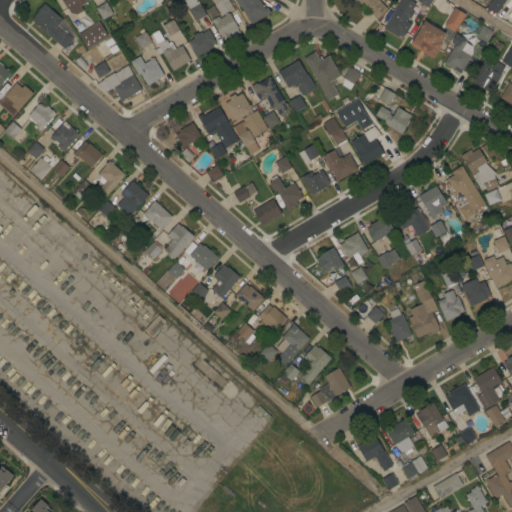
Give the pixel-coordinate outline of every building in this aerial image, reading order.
[(85,0),(87,2),(79,7),(77,3),(68,9),(62,0),(85,0)] [(197,0),(206,15),(196,21),(185,1),(186,0),(197,0)] [(228,0),(233,8),(221,15),(212,0),(228,0)] [(251,24),(241,7),(239,8),(234,0),(259,0),(264,9),(267,7),(269,9),(270,8),(272,11),(270,12),(270,13),(251,24)] [(379,0),(387,8),(376,19),(363,6),(361,8),(359,5),(358,6),(352,0),(379,0)] [(400,0),(409,0),(416,4),(411,11),(415,13),(410,20),(407,18),(406,21),(411,24),(403,38),(399,35),(398,36),(384,28),(400,0)] [(433,0),(428,8),(418,1),(418,0),(433,0)] [(492,0),(504,0),(497,13),(488,7),(492,0)] [(113,14),(102,20),(96,8),(97,7),(96,6),(105,2),(106,2),(113,14)] [(63,19),(64,18),(67,20),(66,21),(76,35),(73,38),(74,39),(64,49),(47,33),(47,34),(31,19),(39,11),(38,11),(45,3),(63,19)] [(465,15),(453,34),(443,28),(455,9),(465,15)] [(232,32),(233,35),(223,41),(211,20),(218,16),(220,18),(225,16),(224,14),(227,12),(228,14),(230,13),(238,28),(232,32)] [(170,36),(163,26),(173,19),(179,30),(170,36)] [(87,49),(78,34),(99,21),(108,36),(87,49)] [(446,34),(441,42),(443,43),(434,58),(430,56),(430,57),(426,55),(427,54),(424,52),(424,53),(410,45),(424,21),(446,34)] [(483,25),(493,31),(486,43),(480,39),(479,41),(477,39),(478,37),(476,36),(483,25)] [(173,71),(157,44),(158,43),(152,34),(152,33),(151,30),(155,27),(157,30),(158,30),(164,40),(166,39),(168,43),(171,42),(172,43),(176,49),(181,45),(190,60),(173,71)] [(188,42),(194,38),(193,35),(197,32),(198,34),(201,32),(202,33),(208,30),(216,43),(213,46),(213,47),(197,56),(188,42)] [(134,38),(145,32),(152,43),(150,44),(151,45),(143,50),(142,49),(141,49),(134,38)] [(462,71),(456,67),(454,70),(444,64),(452,50),(449,49),(451,45),(454,46),(455,45),(451,42),(456,33),(467,40),(465,45),(469,47),(469,48),(472,50),(469,55),(471,56),(462,71)] [(112,36),(120,50),(115,53),(109,43),(98,49),(96,45),(112,36)] [(511,66),(511,68),(501,62),(511,44),(511,66)] [(303,59),(314,52),(318,58),(320,56),(322,59),(329,55),(341,76),(334,80),(336,83),(333,86),(338,94),(328,100),(303,59)] [(140,74),(138,75),(130,62),(140,56),(144,63),(150,60),(149,59),(151,58),(152,59),(154,58),(161,69),(162,69),(163,70),(161,71),(164,76),(162,77),(163,79),(159,81),(158,79),(157,80),(158,82),(156,84),(154,81),(148,86),(140,74)] [(298,60),(306,75),(308,74),(316,87),(302,95),(297,87),(295,88),(293,85),(288,88),(278,71),(298,60)] [(490,92),(472,81),(484,60),(493,65),(495,61),(504,67),(500,74),(501,75),(490,92)] [(110,72),(98,78),(93,68),(104,62),(110,72)] [(0,64),(11,73),(0,84),(0,64)] [(141,90),(121,101),(113,88),(109,90),(106,91),(98,83),(104,80),(103,79),(114,73),(115,74),(120,71),(120,70),(128,65),(141,90)] [(353,84),(352,84),(349,89),(343,85),(346,79),(343,78),(350,67),(360,73),(353,84)] [(285,103),(287,103),(290,108),(289,114),(284,116),(280,116),(278,111),(272,109),(266,99),(260,102),(252,89),(257,86),(256,85),(270,77),(285,103)] [(511,104),(500,97),(509,82),(511,84),(511,104)] [(17,111),(11,106),(13,103),(5,96),(16,83),(22,88),(24,85),(33,93),(17,111)] [(395,94),(389,104),(396,109),(398,107),(411,115),(409,119),(410,120),(401,134),(383,123),(384,121),(375,115),(376,113),(374,111),(380,100),(378,99),(385,88),(395,94)] [(253,112),(257,110),(268,129),(253,137),(247,126),(244,127),(241,122),(244,121),(242,119),(246,116),(245,115),(235,121),(227,106),(233,102),(232,99),(242,93),(253,112)] [(289,102),(299,95),(306,106),(296,113),(289,102)] [(41,131),(34,126),(36,124),(28,116),(39,104),(45,108),(47,106),(56,114),(41,131)] [(219,107),(238,141),(225,149),(216,133),(211,135),(209,135),(199,118),(219,107)] [(279,123),(269,129),(262,117),(273,111),(279,123)] [(372,124),(361,130),(355,119),(365,113),(372,124)] [(329,134),(327,135),(325,132),(326,131),(322,124),(333,118),(339,128),(340,128),(347,140),(336,146),(329,134)] [(13,139),(4,131),(12,121),(21,129),(13,139)] [(79,134),(63,152),(57,146),(59,144),(55,140),(54,142),(50,138),(65,121),(79,134)] [(203,141),(194,146),(192,142),(183,148),(175,135),(180,132),(179,131),(193,123),(203,141)] [(384,154),(364,165),(356,151),(355,151),(350,142),(363,134),(363,133),(374,127),(381,135),(375,139),(384,154)] [(259,148),(249,154),(238,136),(248,130),(259,148)] [(103,155),(91,168),(74,152),(85,141),(88,144),(89,143),(103,155)] [(35,159),(27,151),(36,142),(44,150),(35,159)] [(226,154),(216,160),(210,148),(220,143),(226,154)] [(302,177),(311,171),(313,175),(319,172),(312,160),(309,161),(303,150),(313,144),(319,155),(318,156),(325,168),(322,171),(330,183),(326,186),(326,187),(313,195),(302,177)] [(487,163),(486,164),(496,173),(494,175),(498,186),(486,191),(485,189),(481,191),(470,173),(471,173),(463,159),(462,159),(460,156),(470,149),(472,152),(478,149),(487,163)] [(322,156),(333,150),(339,159),(349,154),(358,169),(337,181),(322,156)] [(278,168),(276,169),(273,163),(285,156),(292,168),(281,174),(278,168)] [(51,167),(39,180),(29,170),(40,158),(51,167)] [(52,169),(60,160),(69,167),(61,177),(52,169)] [(125,175),(106,197),(98,190),(103,184),(98,180),(101,177),(98,174),(109,161),(125,175)] [(217,165),(223,175),(212,182),(206,172),(217,165)] [(474,212),(475,213),(465,220),(458,209),(468,203),(461,191),(456,194),(447,179),(454,175),(452,172),(461,166),(485,206),(474,212)] [(276,191),(274,192),(268,183),(272,180),(271,179),(276,176),(277,177),(278,177),(285,188),(294,182),(303,197),(296,201),(298,204),(288,211),(276,191)] [(84,197),(75,189),(84,179),(93,187),(84,197)] [(148,195),(134,211),(127,205),(125,207),(118,201),(123,195),(121,194),(133,181),(148,195)] [(436,185),(447,204),(441,207),(443,211),(430,218),(426,211),(427,210),(418,196),(436,185)] [(239,203),(233,193),(243,186),(250,196),(239,203)] [(501,200),(488,205),(484,194),(496,189),(501,200)] [(262,226),(253,211),(273,199),(281,214),(262,226)] [(116,208),(108,218),(99,210),(107,201),(116,208)] [(172,217),(160,230),(152,222),(151,223),(148,220),(149,219),(143,213),(154,201),(172,217)] [(429,230),(417,237),(410,225),(402,230),(394,216),(405,209),(403,207),(409,203),(413,210),(416,208),(429,230)] [(383,237),(384,239),(382,240),(381,238),(375,242),(367,229),(371,226),(370,225),(385,216),(394,230),(383,237)] [(139,228),(130,238),(121,230),(130,220),(139,228)] [(446,231),(436,237),(429,226),(440,220),(446,231)] [(174,259),(164,250),(168,245),(167,244),(171,239),(167,235),(177,223),(181,226),(182,226),(194,236),(174,259)] [(511,252),(503,231),(511,227),(511,252)] [(368,251),(359,256),(363,262),(358,265),(352,255),(347,258),(341,248),(342,247),(340,244),(344,242),(344,241),(357,232),(368,251)] [(503,236),(509,248),(499,253),(493,241),(503,236)] [(421,250),(411,256),(405,245),(415,239),(421,250)] [(162,250),(154,259),(145,251),(153,242),(162,250)] [(207,270),(189,255),(199,243),(203,246),(204,245),(218,257),(207,270)] [(344,265),(335,270),(334,269),(332,270),(330,268),(324,272),(316,259),(320,256),(319,255),(333,247),(344,265)] [(399,259),(383,269),(376,258),(387,251),(387,253),(394,249),(399,259)] [(473,271),(467,260),(478,255),(483,266),(473,271)] [(511,281),(495,289),(483,260),(493,255),(495,260),(502,257),(506,265),(510,263),(511,267),(511,281)] [(176,279),(167,271),(175,261),(185,269),(176,279)] [(221,298),(211,290),(218,281),(213,276),(223,264),(227,268),(228,267),(240,277),(221,298)] [(367,278),(361,281),(362,283),(358,285),(357,284),(356,284),(350,273),(360,267),(367,278)] [(451,270),(457,282),(447,287),(441,275),(451,270)] [(345,276),(351,286),(340,293),(334,282),(345,276)] [(490,296),(486,298),(487,299),(470,306),(464,291),(463,292),(460,285),(476,278),(478,284),(484,281),(490,296)] [(409,320),(413,318),(409,309),(421,304),(414,289),(413,290),(412,287),(413,286),(412,285),(424,280),(431,298),(432,297),(437,310),(432,312),(439,328),(438,329),(439,331),(434,333),(433,331),(417,338),(409,320)] [(208,290),(199,300),(190,292),(199,282),(208,290)] [(253,311),(235,296),(243,286),(244,287),(246,284),(249,287),(250,286),(264,298),(253,311)] [(437,301),(445,298),(443,294),(452,290),(455,298),(458,297),(463,308),(464,311),(460,313),(460,315),(446,321),(437,301)] [(231,310),(222,320),(213,312),(222,302),(231,310)] [(287,318),(275,332),(267,324),(262,329),(257,325),(262,320),(258,316),(268,304),(272,308),(273,306),(287,318)] [(384,314),(375,324),(366,316),(375,306),(384,314)] [(412,335),(396,342),(387,321),(392,319),(389,312),(398,308),(400,315),(402,314),(412,335)] [(253,330),(249,334),(254,339),(250,345),(236,332),(244,323),(253,330)] [(285,366),(277,359),(289,344),(282,337),(293,324),(309,338),(285,366)] [(277,352),(268,361),(259,353),(268,344),(277,352)] [(311,380),(302,372),(310,362),(304,357),(314,345),(318,348),(319,348),(331,358),(311,380)] [(511,355),(511,375),(511,376),(503,363),(507,360),(506,359),(511,355)] [(290,381),(299,371),(290,364),(281,374),(290,381)] [(493,367),(501,382),(492,387),(499,400),(488,406),(481,394),(482,393),(473,379),(493,367)] [(350,387),(335,396),(324,376),(339,368),(350,387)] [(479,410),(469,416),(465,411),(459,415),(455,409),(452,411),(446,400),(445,397),(448,395),(448,394),(464,384),(479,410)] [(326,402),(316,408),(310,397),(320,391),(326,402)] [(447,427),(429,438),(416,415),(420,412),(419,411),(433,403),(447,427)] [(485,411),(495,405),(505,421),(495,427),(485,411)] [(385,430),(406,418),(414,433),(408,437),(414,446),(404,452),(394,445),(385,430)] [(476,439),(465,444),(459,433),(470,427),(476,439)] [(357,447),(375,437),(383,451),(384,450),(390,461),(394,459),(400,469),(393,474),(398,484),(387,490),(381,479),(391,474),(387,469),(383,472),(380,467),(378,464),(379,464),(374,457),(366,462),(357,447)] [(509,442),(511,447),(511,456),(504,461),(510,470),(505,473),(504,476),(508,482),(510,482),(511,481),(511,503),(509,505),(502,493),(501,494),(502,495),(499,497),(498,496),(495,498),(488,485),(487,486),(484,482),(492,477),(492,476),(495,474),(497,476),(498,476),(493,468),(492,469),(485,456),(509,442)] [(447,456),(436,462),(430,451),(440,445),(447,456)] [(427,468),(408,479),(401,468),(420,456),(427,468)] [(0,469),(2,466),(13,475),(0,492),(0,469)] [(463,485),(439,500),(432,487),(456,473),(463,485)] [(432,511),(440,508),(441,509),(447,506),(450,511),(467,511),(466,511),(469,510),(470,511),(473,509),(465,495),(471,492),(470,490),(477,486),(478,487),(479,487),(480,489),(480,490),(487,502),(484,504),(484,505),(481,507),(483,511),(432,511)] [(424,511),(409,511),(404,503),(415,496),(424,511)] [(33,511),(31,510),(41,499),(49,506),(48,507),(52,511),(50,511),(33,511)]
